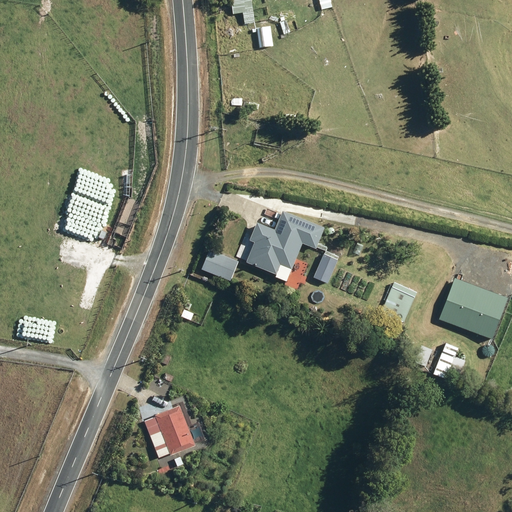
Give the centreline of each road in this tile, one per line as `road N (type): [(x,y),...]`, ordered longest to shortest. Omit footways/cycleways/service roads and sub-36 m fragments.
road 1 (unclassified): [(111,374),(178,199),(187,134),(182,0)]
road 2 (unclassified): [(52,511),(111,374)]
